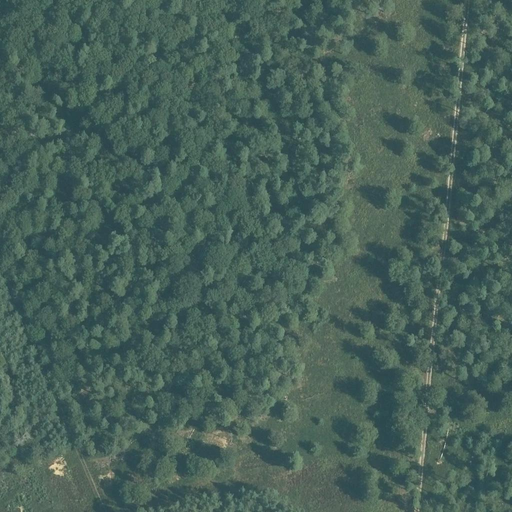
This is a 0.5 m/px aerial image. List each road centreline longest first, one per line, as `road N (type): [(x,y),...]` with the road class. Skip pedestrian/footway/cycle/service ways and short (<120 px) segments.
road 1 (track): [(467,0),(415,511)]
road 2 (track): [(0,276),(100,511)]
